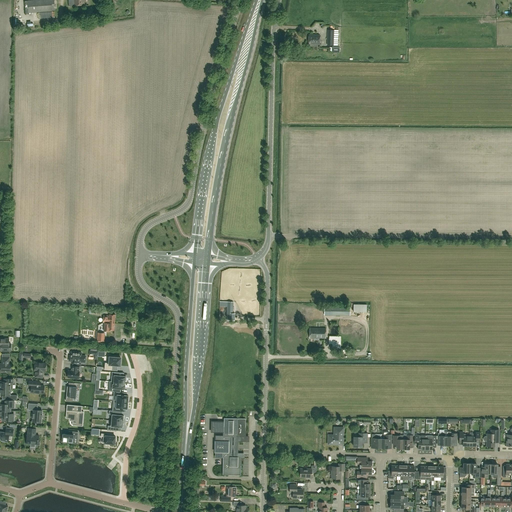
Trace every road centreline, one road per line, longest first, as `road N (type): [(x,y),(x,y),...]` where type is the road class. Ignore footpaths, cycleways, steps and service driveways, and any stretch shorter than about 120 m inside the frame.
road 1 (unclassified): [(139,253),(145,228),(189,198),(241,0)]
road 2 (tertiary): [(163,511),(178,318),(139,280),(139,253)]
road 3 (primary): [(259,0),(210,149),(194,255)]
road 4 (primary): [(207,256),(222,152),(261,0)]
road 5 (unclassified): [(257,258),(268,236),(277,0)]
road 6 (unknown): [(265,393),(511,385)]
road 7 (primary): [(194,262),(184,458)]
road 8 (primary): [(184,458),(206,263)]
road 9 (unclassified): [(265,413),(266,272),(257,258)]
road 10 (residential): [(123,501),(139,403),(133,356)]
road 11 (residential): [(46,350),(60,351),(49,483)]
